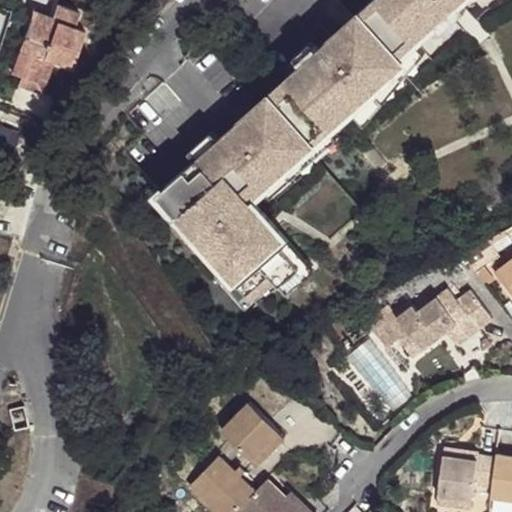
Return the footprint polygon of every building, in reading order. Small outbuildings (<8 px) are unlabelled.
[(221,141),(168,191),(188,212),(181,219),(264,308),(306,268),(250,207),(256,202),(400,67),(394,61),(459,0),(372,0),(353,19),(358,23),(336,44),(331,39),(286,80),(291,86),(247,127),(254,135),(234,155),(221,141)] [(48,55),(58,57),(72,62),(75,55),(78,57),(88,27),(78,24),(83,10),(60,2),(56,13),(53,24),(31,16),(25,34),(28,36),(16,70),(26,74),(39,78),(48,55)] [(53,24),(56,13),(35,6),(31,16),(53,24)] [(47,90),(58,57),(48,55),(39,78),(26,74),(24,82),(47,90)] [(242,122),(221,141),(234,155),(254,135),(247,127),(242,122)] [(168,191),(161,198),(181,219),(188,212),(168,191)] [(312,262),(256,202),(250,207),(306,268),(312,262)] [(492,248),(465,259),(494,297),(501,291),(487,274),(502,262),(492,248)] [(511,259),(494,272),(511,295),(511,259)] [(474,323),(479,330),(494,318),(471,289),(457,301),(448,288),(418,311),(414,306),(397,319),(387,307),(369,322),(388,346),(398,338),(413,356),(446,331),(453,340),(474,323)] [(457,346),(479,330),(474,323),(453,340),(457,346)] [(222,432),(253,462),(280,433),(250,403),(222,432)] [(280,433),(253,462),(258,468),(286,439),(280,433)] [(475,459),(475,455),(475,451),(441,447),(441,453),(475,459)] [(491,487),(494,457),(475,455),(475,459),(441,453),(435,494),(470,499),(472,483),(491,487)] [(511,455),(495,453),(494,457),(491,487),(489,498),(511,501),(511,455)] [(215,511),(234,511),(255,491),(220,458),(189,486),(215,511)] [(258,493),(240,511),(296,511),(282,498),(267,483),(258,493)] [(240,511),(258,493),(255,491),(234,511),(240,511)] [(307,511),(288,493),(282,498),(296,511),(307,511)]
